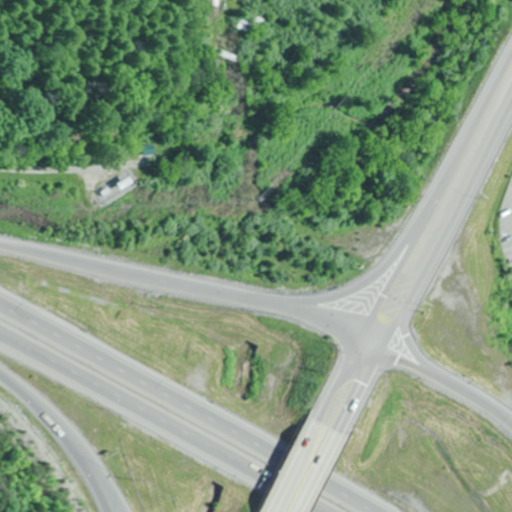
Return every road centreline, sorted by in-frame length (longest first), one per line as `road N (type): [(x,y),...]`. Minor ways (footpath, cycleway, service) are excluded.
road 1 (trunk): [(385,511),(0,303)]
road 2 (trunk): [(372,342),(303,306),(0,246)]
road 3 (trunk): [(0,337),(322,511)]
road 4 (secondary): [(372,342),(511,77)]
road 5 (trunk): [(0,372),(47,413),(126,511)]
road 6 (trunk): [(511,421),(372,342)]
road 7 (trunk): [(463,389),(414,345),(406,276)]
